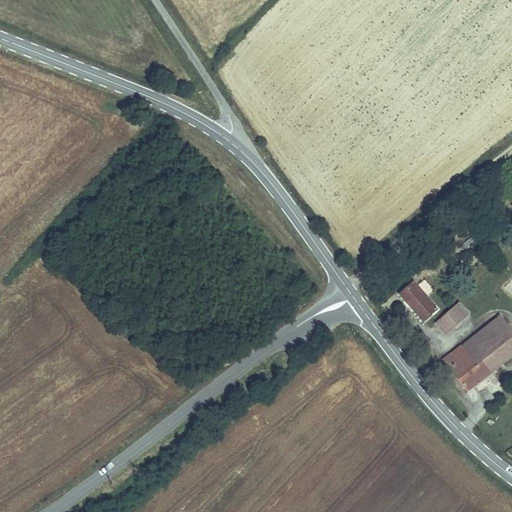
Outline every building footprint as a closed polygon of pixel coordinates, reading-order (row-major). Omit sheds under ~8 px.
[(415,283),(401,295),(424,322),(438,309),(415,283)] [(459,304),(435,325),(445,337),(469,315),(459,304)] [(511,334),(499,318),(477,334),(501,365),(511,355),(511,334)] [(477,334),(443,361),(466,391),(501,365),(477,334)] [(315,358),(311,354),(306,360),(310,364),(315,358)]
